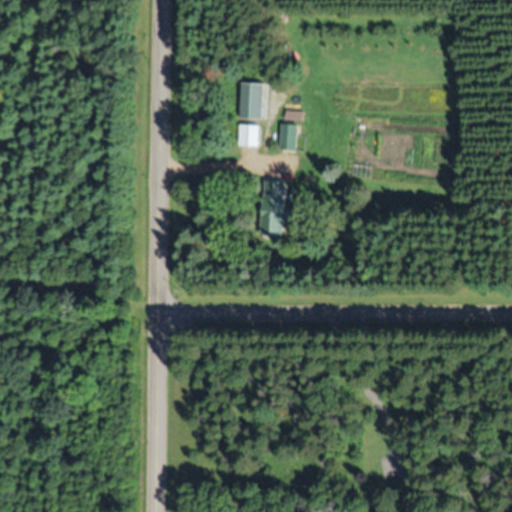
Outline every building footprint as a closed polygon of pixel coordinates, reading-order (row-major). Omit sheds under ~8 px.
[(244,120),(266,120),(266,84),(244,84),(244,120)] [(288,121),(297,120),(297,112),(288,112),(288,121)] [(282,151),(298,151),(299,124),(282,124),(282,151)] [(241,147),(261,147),(261,126),(241,126),(241,147)] [(266,182),(262,236),(284,238),(285,226),(297,227),(297,213),(285,212),(287,183),(266,182)]
